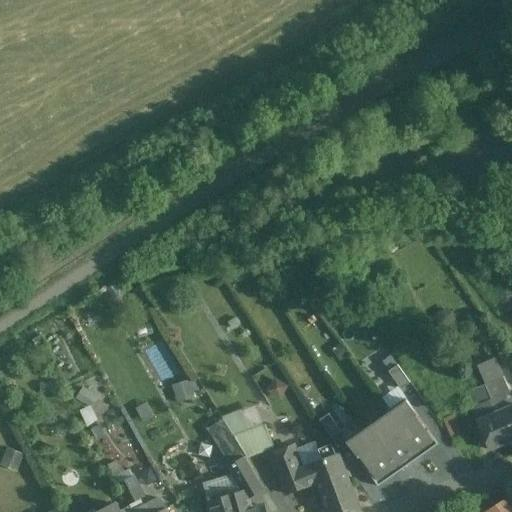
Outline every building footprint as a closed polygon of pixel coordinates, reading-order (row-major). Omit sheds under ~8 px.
[(410,383),(398,365),(388,372),(401,390),(410,383)] [(511,397),(503,378),(485,385),(491,400),(490,401),(508,444),(511,442),(511,397)] [(508,444),(490,401),(491,400),(485,385),(472,391),(478,404),(472,407),(491,451),(508,444)] [(406,399),(388,411),(390,413),(365,430),(364,428),(346,441),(358,458),(359,457),(369,472),(368,473),(378,487),(438,445),(428,430),(427,431),(417,417),(418,416),(406,399)] [(266,426),(249,432),(242,414),(224,421),(247,458),(248,459),(274,449),(266,426)] [(341,433),(329,414),(319,421),(331,439),(341,433)] [(454,415),(443,420),(452,440),(462,436),(454,415)] [(247,458),(224,421),(210,430),(227,457),(225,459),(229,467),(245,458),(245,460),(247,458)] [(316,443),(296,451),(294,446),(270,456),(285,495),(308,486),(317,483),(317,481),(329,477),(323,461),(318,450),(316,443)] [(331,445),(318,450),(323,461),(338,456),(338,455),(336,456),(331,445)] [(359,511),(338,456),(323,461),(329,477),(317,481),(317,483),(328,511),(359,511)] [(245,460),(245,458),(229,467),(229,468),(234,477),(247,499),(263,489),(245,460)] [(144,498),(133,477),(117,485),(128,506),(144,498)] [(247,499),(234,477),(208,485),(207,493),(208,497),(207,497),(211,511),(264,511),(263,506),(251,510),(247,499)] [(157,498),(132,510),(132,511),(160,511),(165,509),(165,508),(160,499),(157,498)] [(509,511),(502,502),(487,511),(509,511)]
